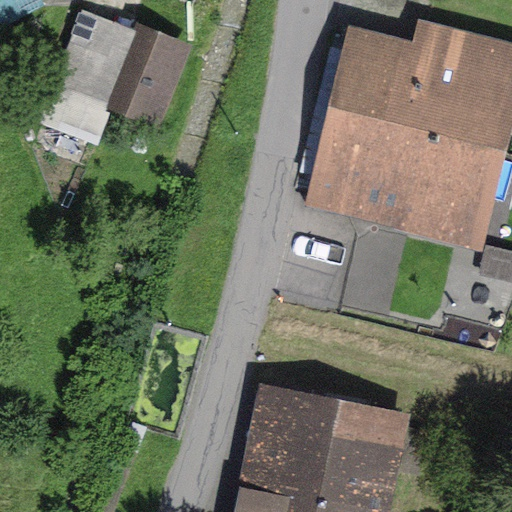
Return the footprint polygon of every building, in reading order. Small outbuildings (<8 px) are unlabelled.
[(116,127),(125,103),(152,113),(175,48),(98,21),(75,85),(101,95),(93,119),(116,127)] [(345,32),(326,109),(485,150),(510,51),(450,36),(446,50),(416,43),(414,49),(345,32)] [(390,217),(463,236),(485,150),(326,109),(303,197),(333,205),(345,161),(401,176),(390,217)] [(45,138),(58,162),(85,147),(71,123),(45,138)] [(157,325),(141,411),(188,420),(205,334),(157,325)] [(247,469),(238,511),(359,511),(380,417),(289,398),(273,475),(247,469)]
